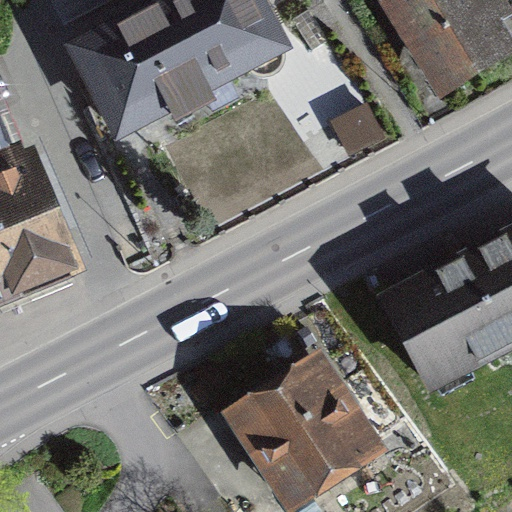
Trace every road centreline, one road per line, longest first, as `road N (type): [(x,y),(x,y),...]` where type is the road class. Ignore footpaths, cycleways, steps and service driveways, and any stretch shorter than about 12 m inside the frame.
road 1 (secondary): [(511,139),(0,405)]
road 2 (unknown): [(123,391),(213,511)]
